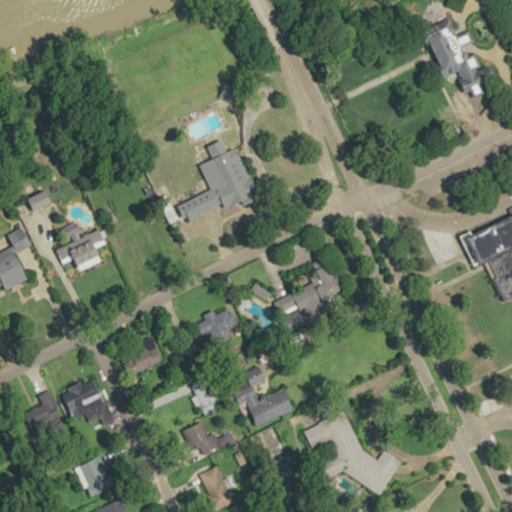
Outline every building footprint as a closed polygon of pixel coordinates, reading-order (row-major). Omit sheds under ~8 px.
[(235,103),(240,91),(226,84),(220,95),(235,103)] [(178,202),(185,221),(256,195),(238,146),(227,150),(223,139),(208,145),(213,157),(208,159),(212,169),(205,172),(211,190),(178,202)] [(34,209),(54,202),(49,189),(29,196),(34,209)] [(511,213),(462,230),(473,266),(487,261),(501,301),(511,297),(511,213)] [(128,231),(125,223),(115,226),(125,256),(141,251),(146,266),(169,258),(163,239),(171,236),(165,218),(128,231)] [(63,264),(78,258),(82,269),(106,259),(97,238),(88,242),(86,238),(76,243),(77,246),(59,253),(63,264)] [(0,270),(9,288),(30,277),(16,247),(0,254),(0,270)] [(318,300),(288,313),(295,329),(325,315),(318,300)] [(239,324),(229,304),(197,321),(211,349),(226,341),(222,332),(239,324)] [(124,356),(136,376),(164,360),(152,339),(124,356)] [(76,427),(110,417),(101,389),(68,400),(76,427)] [(264,418),(270,407),(256,399),(250,410),(264,418)] [(56,403),(25,404),(26,435),(58,433),(56,403)] [(329,442),(337,461),(345,466),(349,474),(381,494),(402,460),(384,449),(380,457),(376,458),(360,448),(345,411),(305,427),(313,448),(329,442)] [(213,450),(215,424),(186,423),(185,449),(213,450)] [(114,487),(103,456),(76,465),(88,496),(114,487)] [(216,510),(233,502),(217,465),(200,473),(216,510)] [(90,511),(126,511),(120,498),(90,511)]
